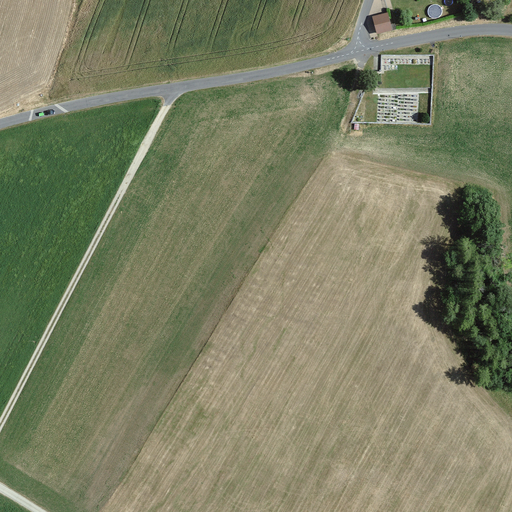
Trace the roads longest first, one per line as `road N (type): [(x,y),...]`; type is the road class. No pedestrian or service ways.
road 1 (track): [(181,85),(0,424)]
road 2 (residential): [(0,122),(355,50)]
road 3 (residential): [(355,50),(470,28),(511,30)]
